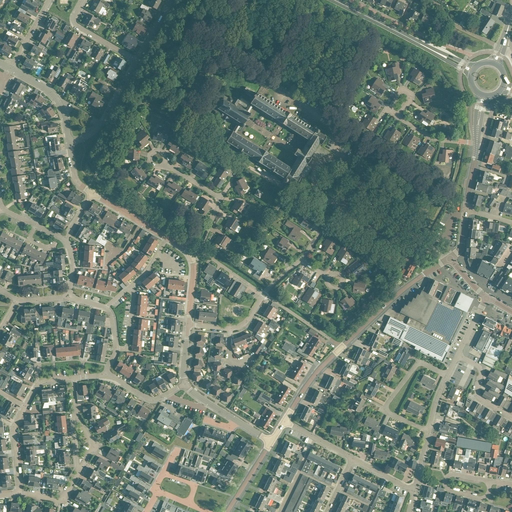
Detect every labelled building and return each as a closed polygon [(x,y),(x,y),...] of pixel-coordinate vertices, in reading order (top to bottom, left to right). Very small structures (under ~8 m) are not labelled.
[(33,0),(27,0),(25,5),(23,3),(20,7),(27,11),(28,8),(33,11),(37,4),(33,2),(33,0)] [(110,5),(104,1),(101,0),(100,0),(99,2),(95,0),(94,0),(93,3),(94,3),(90,9),(95,11),(98,14),(99,13),(101,15),(105,9),(102,7),(103,5),(108,8),(110,5)] [(151,0),(152,0),(149,5),(156,9),(161,1),(158,0),(151,0)] [(387,0),(385,6),(387,7),(386,8),(391,11),(396,1),(395,0),(387,0)] [(490,0),(492,1),(492,2),(495,3),(493,6),(492,6),(489,12),(494,15),(496,15),(500,17),(506,3),(498,0),(490,0)] [(401,12),(399,15),(402,16),(404,12),(407,5),(399,1),(397,4),(395,9),(401,12)] [(149,8),(142,4),(140,8),(143,10),(139,16),(149,22),(153,15),(147,11),(149,8)] [(26,12),(19,8),(16,13),(19,15),(17,18),(26,23),(29,18),(25,15),(26,12)] [(486,16),(478,29),(486,34),(492,26),(495,22),(490,19),(493,15),(482,8),(480,12),(486,16)] [(410,14),(407,12),(404,17),(415,23),(417,18),(420,14),(412,10),(410,14)] [(96,19),(92,16),(88,14),(86,17),(87,17),(84,23),(91,27),(93,23),(98,26),(99,23),(100,21),(96,19)] [(427,25),(425,28),(428,29),(434,18),(425,14),(423,17),(421,22),(427,25)] [(57,24),(59,21),(52,17),(50,20),(49,19),(46,24),(45,27),(53,31),(54,32),(56,31),(58,28),(55,26),(57,24)] [(21,24),(15,20),(13,23),(13,22),(10,26),(11,27),(10,29),(15,32),(20,35),(23,29),(19,26),(21,24)] [(143,23),(137,20),(135,24),(137,24),(133,31),(142,35),(145,29),(141,26),(143,23)] [(39,44),(46,48),(49,41),(47,40),(49,37),(50,38),(52,34),(45,30),(43,33),(41,32),(37,40),(41,42),(40,44),(39,44)] [(15,36),(8,31),(6,34),(8,35),(9,37),(6,42),(9,44),(10,43),(15,46),(18,41),(16,39),(17,37),(18,38),(18,37),(15,36)] [(62,39),(64,35),(58,31),(55,35),(62,39)] [(70,32),(67,36),(64,43),(72,47),(76,41),(78,37),(70,32)] [(137,40),(128,34),(124,41),(126,42),(124,46),(133,51),(135,47),(135,46),(136,45),(137,44),(136,43),(137,40)] [(87,57),(90,52),(92,49),(89,48),(91,44),(83,40),(81,44),(78,50),(80,51),(81,48),(86,51),(86,52),(86,55),(88,56),(87,57)] [(12,49),(0,41),(0,48),(2,49),(0,52),(2,54),(3,55),(3,54),(8,57),(11,52),(9,51),(11,48),(12,49)] [(46,48),(39,44),(39,45),(40,45),(39,48),(34,45),(31,51),(39,56),(41,53),(45,55),(48,49),(46,48)] [(90,52),(87,57),(97,63),(101,56),(103,57),(105,54),(103,53),(104,51),(97,47),(93,53),(90,52)] [(78,53),(74,50),(70,58),(74,60),(78,53)] [(110,56),(106,54),(101,62),(105,64),(110,56)] [(36,66),(39,61),(32,57),(32,58),(33,58),(31,61),(27,58),(23,64),(32,69),(34,65),(36,66)] [(115,61),(112,67),(115,68),(116,67),(121,70),(126,63),(118,58),(116,62),(115,61)] [(401,74),(399,67),(398,62),(392,64),(393,68),(390,69),(386,70),(389,81),(398,79),(397,73),(400,73),(400,74),(401,74)] [(52,71),(49,69),(48,72),(45,76),(51,80),(55,74),(58,76),(59,74),(61,70),(55,66),(52,71)] [(113,69),(109,67),(105,73),(108,75),(106,79),(108,80),(113,83),(115,79),(117,80),(119,76),(114,74),(116,71),(117,72),(113,69)] [(414,68),(413,70),(410,75),(411,75),(411,74),(414,75),(411,81),(419,86),(422,81),(419,79),(422,73),(414,68)] [(70,85),(71,84),(72,81),(74,78),(69,75),(66,79),(62,77),(62,78),(61,79),(61,80),(58,85),(64,88),(67,83),(70,85)] [(89,84),(84,82),(85,81),(81,78),(80,81),(80,82),(78,86),(75,84),(72,88),(70,92),(71,93),(72,93),(78,96),(81,90),(84,92),(85,91),(86,89),(89,84)] [(106,82),(104,81),(99,78),(97,81),(104,85),(100,91),(108,95),(111,89),(109,88),(111,85),(106,82)] [(386,88),(382,85),(384,82),(378,78),(372,87),(373,87),(370,90),(376,94),(376,93),(381,96),(386,88)] [(13,86),(23,91),(24,89),(26,89),(27,89),(29,85),(22,81),(21,84),(16,81),(13,86)] [(21,94),(23,91),(13,86),(10,91),(15,94),(14,97),(20,100),(23,96),(22,96),(21,94)] [(248,102),(250,103),(246,110),(237,104),(239,101),(238,100),(235,98),(234,97),(233,98),(232,98),(231,98),(229,97),(228,99),(224,96),(216,97),(212,104),(214,111),(219,114),(218,116),(220,117),(219,117),(220,118),(221,119),(221,120),(225,123),(227,120),(236,125),(232,132),(230,130),(226,136),(219,132),(216,135),(224,140),(226,142),(229,144),(228,144),(229,144),(231,145),(231,146),(232,146),(234,147),(234,148),(234,147),(236,149),(237,149),(239,150),(239,151),(240,151),(242,152),(242,153),(242,152),(244,154),(245,154),(247,155),(247,156),(248,156),(250,157),(249,157),(250,158),(250,157),(252,158),(252,159),(253,159),(255,160),(255,161),(257,162),(256,163),(258,165),(259,163),(261,164),(282,177),(280,180),(286,184),(288,181),(295,186),(300,178),(298,176),(306,163),(308,164),(309,161),(311,158),(310,157),(318,143),(321,145),(326,137),(318,132),(319,131),(316,129),(317,128),(316,127),(315,126),(314,126),(313,127),(312,128),(292,115),(286,111),(286,112),(256,93),(254,92),(246,87),(243,91),(252,96),(248,102)] [(433,88),(428,90),(426,90),(426,91),(427,90),(428,93),(422,94),(422,95),(425,104),(430,102),(430,99),(436,98),(433,88)] [(100,96),(92,92),(89,98),(94,101),(92,105),(100,109),(104,103),(98,99),(100,96)] [(35,99),(33,97),(29,103),(34,107),(36,104),(41,107),(45,100),(41,98),(42,97),(37,95),(35,99)] [(378,100),(374,98),(372,96),(367,105),(372,108),(370,111),(375,114),(380,106),(381,106),(376,102),(377,100),(378,101),(378,100)] [(18,104),(20,100),(14,97),(12,99),(7,97),(5,101),(14,107),(16,104),(18,104)] [(12,109),(14,107),(5,101),(2,106),(3,107),(1,110),(12,116),(14,112),(14,111),(12,109)] [(39,111),(42,115),(42,116),(45,115),(48,120),(51,118),(55,115),(52,112),(53,111),(50,107),(47,110),(45,107),(39,111)] [(435,116),(430,112),(428,111),(428,112),(429,112),(427,115),(422,111),(417,120),(422,123),(424,120),(430,124),(432,125),(435,122),(432,120),(435,116)] [(366,118),(362,125),(368,129),(372,132),(377,125),(376,125),(375,126),(373,125),(376,119),(372,117),(368,114),(368,115),(367,115),(366,115),(365,116),(365,117),(365,118),(366,118)] [(496,121),(494,129),(503,131),(506,132),(507,127),(509,121),(507,121),(502,120),(501,122),(496,121)] [(49,122),(48,122),(41,123),(42,130),(48,129),(48,132),(57,131),(56,124),(50,125),(49,122)] [(167,139),(170,127),(165,126),(164,129),(159,128),(157,134),(154,133),(154,135),(153,140),(162,142),(163,136),(167,137),(167,139)] [(398,139),(399,138),(402,134),(394,129),(394,128),(390,133),(388,132),(389,131),(388,131),(384,138),(392,143),(396,137),(398,139)] [(503,131),(494,129),(492,137),(497,138),(498,139),(499,134),(504,135),(504,138),(508,139),(510,133),(506,132),(503,131)] [(149,138),(143,130),(137,135),(138,136),(135,138),(139,143),(137,145),(141,150),(149,143),(145,139),(148,137),(149,138)] [(406,136),(405,138),(402,143),(410,148),(414,143),(417,144),(420,139),(412,134),(408,139),(406,138),(407,137),(406,136)] [(49,146),(60,144),(59,138),(53,139),(52,136),(45,137),(46,143),(49,142),(49,146)] [(181,144),(172,138),(171,140),(168,144),(168,145),(169,143),(172,145),(170,149),(178,154),(181,150),(178,148),(181,144)] [(491,140),(487,153),(495,155),(499,157),(501,151),(499,150),(500,148),(498,148),(500,144),(498,144),(499,143),(496,142),(491,140)] [(60,144),(49,146),(50,150),(47,150),(48,156),(55,155),(55,151),(61,150),(60,144)] [(421,146),(420,148),(417,152),(426,158),(429,152),(432,154),(435,149),(427,144),(423,149),(421,147),(422,146),(421,146)] [(136,150),(127,150),(126,154),(128,154),(128,160),(133,160),(133,164),(138,164),(138,154),(134,154),(134,150),(136,150)] [(439,162),(449,163),(449,156),(452,156),(453,156),(453,158),(458,159),(458,150),(454,150),(454,151),(443,150),(443,156),(440,156),(440,154),(439,162)] [(192,159),(183,153),(182,155),(179,159),(180,160),(181,158),(183,160),(181,164),(189,169),(192,165),(189,163),(192,159)] [(487,153),(484,162),(484,163),(491,165),(493,162),(497,163),(499,157),(495,155),(487,153)] [(53,166),(63,164),(62,158),(56,159),(55,156),(48,157),(49,163),(53,163),(53,166)] [(202,164),(199,162),(197,165),(194,169),(195,169),(196,168),(198,170),(196,173),(204,179),(207,174),(204,172),(207,168),(202,165),(202,164)] [(48,176),(58,174),(58,171),(64,170),(63,164),(53,166),(54,169),(49,169),(47,172),(48,176)] [(130,172),(137,180),(139,178),(142,182),(148,178),(141,169),(137,171),(135,169),(136,168),(136,167),(130,172)] [(227,171),(220,167),(215,176),(218,177),(213,184),(219,188),(227,176),(223,173),(225,170),(226,171),(227,171)] [(480,176),(493,179),(494,177),(488,175),(489,173),(481,171),(480,176)] [(60,174),(58,174),(48,176),(45,176),(45,180),(49,179),(50,189),(57,188),(56,184),(59,183),(59,180),(61,180),(60,174)] [(479,181),(479,183),(486,185),(487,180),(492,182),(493,179),(480,176),(479,181)] [(147,183),(159,191),(159,192),(165,183),(164,182),(156,177),(153,180),(151,179),(151,177),(147,183)] [(248,188),(243,178),(240,180),(236,182),(237,182),(239,185),(235,187),(239,196),(244,193),(243,190),(248,188)] [(479,183),(478,182),(476,190),(486,193),(491,195),(493,189),(495,189),(495,187),(486,185),(479,183)] [(168,183),(166,187),(164,190),(167,192),(168,191),(173,195),(176,190),(179,192),(181,188),(173,183),(171,186),(168,184),(169,183),(168,183)] [(185,190),(181,196),(193,203),(194,204),(197,200),(195,199),(198,195),(190,189),(187,193),(184,191),(185,190)] [(259,198),(263,193),(257,190),(254,195),(259,198)] [(71,192),(69,196),(67,199),(77,205),(81,198),(71,192)] [(65,201),(67,198),(59,193),(57,197),(65,201)] [(483,197),(475,195),(472,204),(480,206),(481,202),(485,203),(486,198),(483,197)] [(202,197),(200,201),(201,202),(197,207),(202,209),(200,212),(204,215),(210,207),(206,204),(208,202),(209,202),(202,197)] [(488,204),(492,207),(497,199),(492,198),(488,204)] [(248,205),(246,203),(241,201),(242,202),(240,205),(236,202),(230,210),(236,214),(238,211),(243,214),(248,205)] [(57,214),(64,219),(65,219),(67,217),(69,219),(74,211),(71,209),(73,206),(66,202),(63,208),(66,210),(64,213),(53,206),(50,210),(57,214)] [(34,214),(39,207),(33,203),(31,206),(28,210),(34,214)] [(92,215),(98,206),(93,203),(91,207),(89,206),(85,214),(88,216),(89,214),(92,215)] [(511,215),(511,214),(511,209),(511,205),(506,204),(504,208),(503,212),(503,213),(504,212),(507,213),(511,215)] [(39,207),(34,214),(40,218),(46,208),(43,206),(42,209),(39,207)] [(96,217),(95,219),(98,221),(101,216),(98,215),(102,208),(98,206),(92,215),(96,217)] [(107,223),(112,215),(108,212),(104,218),(101,216),(98,221),(103,224),(104,222),(107,223)] [(64,219),(57,214),(56,216),(54,220),(56,221),(54,224),(53,226),(54,227),(57,230),(58,229),(59,227),(63,229),(66,224),(61,221),(62,218),(64,219)] [(313,218),(307,214),(302,222),(307,225),(305,228),(309,230),(314,222),(310,220),(312,217),(313,218)] [(113,231),(116,225),(113,224),(117,217),(112,215),(107,223),(109,225),(108,227),(113,231)] [(241,223),(238,221),(233,218),(233,219),(234,219),(233,222),(228,220),(223,228),(228,231),(230,228),(234,231),(238,226),(239,227),(241,223)] [(301,229),(287,220),(284,225),(292,230),(288,237),(293,240),(297,242),(302,234),(298,231),(300,229),(301,229)] [(476,230),(477,224),(479,224),(480,221),(470,220),(469,230),(470,230),(470,229),(476,230)] [(122,232),(128,224),(123,221),(119,227),(116,225),(113,231),(116,232),(121,235),(122,232)] [(128,224),(122,232),(125,234),(124,236),(126,238),(125,239),(128,241),(131,236),(132,235),(129,233),(132,227),(128,224)] [(78,231),(88,237),(90,234),(87,233),(89,230),(81,226),(78,231)] [(481,231),(476,230),(470,229),(470,230),(469,238),(480,239),(481,234),(481,231)] [(97,242),(88,237),(78,231),(75,236),(83,240),(84,238),(87,239),(89,241),(88,244),(96,244),(97,242)] [(7,247),(12,238),(7,236),(8,235),(4,242),(7,244),(5,246),(7,247)] [(231,240),(227,237),(223,235),(224,236),(222,239),(218,236),(212,245),(217,248),(219,245),(224,248),(227,243),(228,243),(231,240)] [(288,241),(283,237),(277,246),(282,249),(280,251),(284,254),(289,245),(286,243),(287,241),(288,241)] [(17,241),(12,238),(7,247),(10,248),(11,246),(14,247),(17,241)] [(148,242),(155,247),(157,244),(158,242),(150,238),(148,242)] [(332,255),(335,251),(332,249),(336,243),(327,238),(323,245),(324,244),(326,245),(323,250),(332,255)] [(476,243),(476,240),(467,239),(467,247),(476,248),(476,244),(476,243)] [(17,241),(14,247),(17,249),(15,251),(18,253),(23,243),(18,240),(17,241)] [(499,240),(494,247),(503,253),(508,246),(506,245),(507,242),(506,242),(499,240)] [(153,249),(155,247),(148,242),(145,246),(153,251),(154,250),(153,249)] [(345,242),(341,248),(337,255),(338,254),(341,256),(338,259),(346,265),(349,260),(347,258),(350,253),(346,251),(350,245),(345,242)] [(487,253),(489,244),(485,243),(482,255),(481,255),(475,255),(474,259),(468,258),(468,261),(470,267),(478,267),(481,259),(485,260),(486,257),(487,253)] [(28,255),(32,247),(26,244),(21,254),(23,256),(25,253),(28,255)] [(152,253),(153,251),(145,246),(142,251),(150,255),(152,252),(152,253)] [(31,260),(36,250),(31,248),(32,247),(28,255),(31,256),(29,259),(31,260)] [(503,253),(494,247),(490,254),(499,260),(503,253)] [(275,252),(269,248),(262,259),(272,265),(277,257),(272,254),(274,251),(275,252)] [(476,249),(467,248),(465,258),(474,258),(476,249)] [(38,260),(42,252),(41,252),(41,253),(36,250),(31,260),(34,261),(35,258),(38,260)] [(42,252),(38,260),(41,261),(39,264),(42,265),(47,255),(42,252)] [(138,257),(145,262),(146,261),(148,258),(144,255),(141,253),(138,257)] [(487,253),(486,257),(492,261),(491,263),(496,265),(499,261),(487,253)] [(53,265),(64,264),(64,259),(64,256),(55,256),(56,259),(56,262),(50,262),(50,265),(53,265)] [(144,264),(145,262),(138,257),(134,261),(141,266),(143,263),(144,264)] [(401,273),(404,275),(402,277),(407,280),(409,277),(409,278),(416,266),(415,265),(418,260),(412,257),(409,263),(411,264),(406,272),(403,270),(401,273)] [(263,264),(258,261),(254,258),(249,266),(256,271),(255,274),(254,274),(252,277),(257,280),(265,269),(260,266),(261,263),(262,264),(263,264)] [(364,268),(358,260),(352,265),(352,266),(353,265),(355,267),(351,270),(357,278),(362,274),(360,272),(364,268)] [(478,268),(476,272),(483,277),(483,276),(487,278),(489,279),(490,280),(497,270),(496,269),(497,268),(496,268),(495,267),(495,266),(486,261),(485,260),(481,260),(478,268)] [(139,269),(141,266),(134,261),(131,265),(135,267),(138,270),(140,269),(139,269)] [(397,267),(387,261),(382,269),(391,275),(392,273),(393,273),(397,267)] [(210,285),(214,278),(215,277),(212,275),(216,269),(209,264),(204,272),(207,274),(204,278),(207,281),(206,282),(210,285)] [(126,270),(132,277),(134,274),(135,275),(136,273),(133,270),(130,266),(126,270)] [(377,276),(382,268),(380,267),(378,266),(371,276),(372,277),(377,276)] [(505,275),(507,277),(511,270),(507,268),(503,273),(502,272),(497,280),(494,284),(495,284),(496,285),(495,285),(500,287),(502,283),(505,279),(503,278),(505,275)] [(129,279),(132,277),(126,270),(122,273),(128,280),(130,279),(129,279)] [(511,270),(500,288),(502,290),(502,289),(504,290),(504,291),(506,292),(507,290),(511,293),(511,295),(511,296),(511,270)] [(2,272),(0,275),(0,281),(4,284),(4,283),(2,282),(4,279),(11,283),(13,279),(14,277),(14,275),(8,271),(6,275),(2,272)] [(222,272),(219,276),(217,280),(220,282),(218,284),(225,289),(229,283),(225,281),(228,276),(222,272)] [(127,281),(128,280),(122,273),(118,276),(121,280),(124,283),(127,281)] [(149,277),(155,284),(159,280),(153,273),(152,274),(149,277)] [(304,282),(307,284),(310,279),(301,273),(298,278),(296,277),(297,276),(296,275),(292,282),(300,288),(304,282)] [(62,276),(51,277),(51,280),(54,279),(54,282),(55,285),(61,285),(61,282),(63,281),(62,276)] [(150,288),(155,284),(149,277),(147,278),(144,281),(150,288)] [(239,282),(239,283),(235,280),(227,292),(231,294),(235,297),(239,299),(247,288),(243,285),(239,282)] [(423,332),(446,285),(434,280),(432,284),(430,283),(428,288),(426,287),(423,291),(421,290),(419,295),(417,294),(415,298),(413,297),(411,302),(409,301),(407,305),(405,304),(403,308),(402,308),(399,312),(410,317),(407,324),(407,325),(423,332)] [(146,291),(150,288),(144,281),(142,283),(142,284),(140,286),(144,290),(146,291)] [(365,292),(366,282),(358,281),(359,281),(359,284),(354,283),(353,293),(357,294),(358,290),(365,292)] [(403,341),(403,342),(415,348),(415,349),(443,363),(452,344),(451,343),(464,316),(462,315),(470,298),(462,294),(462,293),(446,285),(423,332),(407,325),(407,324),(391,317),(383,332),(395,338),(395,337),(403,341)] [(310,287),(307,292),(302,299),(313,306),(321,294),(318,293),(318,292),(319,291),(318,290),(316,289),(315,289),(314,290),(310,287)] [(208,291),(206,291),(201,290),(200,300),(203,300),(203,304),(214,305),(214,301),(210,301),(211,293),(207,293),(208,291)] [(348,309),(356,303),(352,297),(351,298),(352,299),(350,300),(347,297),(339,303),(342,306),(344,304),(348,309)] [(323,299),(322,305),(325,305),(324,312),(334,314),(335,305),(335,306),(332,305),(333,301),(323,299)] [(269,305),(266,310),(276,316),(277,314),(275,313),(277,310),(279,307),(272,302),(270,306),(269,305)] [(43,319),(49,319),(47,307),(42,308),(42,309),(38,309),(39,311),(39,318),(40,324),(43,324),(43,319)] [(51,319),(59,318),(59,316),(60,310),(57,309),(53,309),(53,307),(47,307),(49,319),(51,319)] [(27,321),(31,321),(30,309),(24,310),(24,313),(21,313),(22,323),(26,323),(26,321),(27,321)] [(39,318),(39,311),(35,312),(35,309),(30,309),(31,321),(36,320),(36,325),(38,325),(38,328),(40,328),(40,324),(39,318)] [(275,318),(276,316),(266,310),(263,315),(267,318),(270,320),(272,317),(275,318)] [(483,352),(493,331),(498,323),(486,317),(482,324),(485,326),(483,329),(473,348),(483,352)] [(277,328),(270,323),(268,326),(260,321),(256,326),(266,332),(269,327),(273,330),(274,329),(276,330),(277,328)] [(503,348),(507,338),(508,338),(511,330),(506,328),(507,327),(503,325),(502,326),(498,324),(494,331),(493,331),(483,352),(486,354),(482,363),(490,366),(494,368),(498,359),(503,348)] [(265,334),(266,332),(256,326),(253,331),(257,333),(255,336),(260,342),(263,338),(260,336),(262,332),(265,334)] [(21,332),(17,329),(13,327),(10,331),(11,331),(9,334),(6,333),(1,343),(5,345),(9,347),(11,344),(12,344),(15,338),(16,335),(19,336),(21,332)] [(197,344),(203,345),(202,345),(205,341),(203,336),(204,336),(205,333),(204,333),(199,332),(198,332),(198,335),(198,336),(195,340),(197,344)] [(216,346),(221,347),(224,343),(222,338),(223,338),(223,335),(218,334),(217,334),(217,337),(217,338),(214,342),(216,346)] [(247,344),(248,347),(250,346),(249,343),(252,342),(249,334),(243,336),(247,344)] [(372,339),(384,345),(385,342),(384,342),(385,339),(381,337),(375,334),(372,339)] [(244,345),(247,344),(243,336),(238,338),(242,349),(245,348),(244,345)] [(310,345),(316,349),(321,341),(314,337),(313,340),(310,338),(307,343),(310,345)] [(240,350),(242,349),(238,338),(232,340),(234,344),(231,345),(234,352),(237,351),(236,348),(239,347),(240,350)] [(507,338),(503,348),(507,350),(511,340),(507,338)] [(384,345),(372,339),(369,346),(375,349),(377,346),(381,347),(382,345),(384,345)] [(40,351),(40,346),(39,343),(35,343),(35,348),(28,349),(29,354),(30,354),(31,358),(37,357),(37,351),(40,351)] [(316,349),(310,345),(307,343),(306,343),(302,350),(299,348),(297,352),(303,355),(307,358),(309,355),(311,357),(316,349)] [(203,345),(197,344),(197,345),(196,347),(197,348),(194,352),(196,356),(201,357),(204,353),(202,348),(203,348),(203,345)] [(54,352),(54,345),(42,346),(43,349),(43,352),(43,357),(50,357),(50,355),(52,355),(52,352),(54,352)] [(222,347),(221,347),(216,346),(216,347),(215,349),(216,350),(213,354),(211,354),(210,358),(208,358),(220,359),(223,355),(221,350),(222,350),(222,347)] [(357,354),(369,359),(371,353),(360,348),(357,354)] [(403,348),(400,354),(399,353),(396,359),(398,361),(398,362),(404,365),(410,354),(407,353),(408,350),(403,348)] [(13,355),(7,351),(2,349),(1,352),(0,351),(0,361),(2,358),(9,362),(13,355)] [(295,357),(297,354),(289,349),(287,352),(295,357)] [(369,359),(357,354),(354,360),(366,365),(367,362),(369,359)] [(202,357),(201,357),(196,356),(195,357),(195,359),(196,360),(193,364),(195,368),(200,369),(203,365),(201,361),(202,360),(202,357)] [(221,359),(220,359),(208,358),(208,362),(213,363),(214,363),(212,366),(214,371),(214,375),(212,373),(211,374),(216,377),(219,371),(222,367),(220,363),(221,362),(221,359)] [(395,365),(386,360),(385,360),(384,363),(388,365),(382,376),(390,380),(396,368),(394,367),(395,365)] [(295,370),(301,373),(306,365),(299,361),(297,365),(298,366),(295,370)] [(119,373),(124,365),(119,362),(115,369),(118,371),(117,372),(119,373)] [(357,367),(346,362),(343,368),(354,373),(357,374),(358,372),(356,371),(357,367)] [(124,375),(129,367),(124,365),(119,373),(121,374),(121,373),(124,375)] [(21,366),(20,369),(31,375),(32,374),(31,373),(33,370),(32,370),(32,369),(30,368),(26,366),(24,368),(21,366)] [(129,367),(124,375),(127,376),(126,377),(128,378),(133,370),(129,367)] [(230,378),(232,373),(230,369),(225,369),(225,368),(222,367),(219,371),(219,372),(221,374),(222,373),(225,378),(230,378)] [(141,383),(144,377),(139,374),(139,372),(140,370),(137,368),(131,378),(131,379),(131,378),(134,379),(133,381),(138,384),(139,383),(140,382),(141,383)] [(201,370),(200,369),(195,368),(194,369),(194,372),(192,376),(194,381),(198,381),(201,377),(202,377),(199,373),(200,372),(201,370)] [(354,373),(343,368),(340,374),(347,377),(348,374),(352,376),(354,373)] [(27,380),(30,375),(20,369),(18,371),(17,374),(15,377),(23,381),(25,378),(27,380)] [(286,376),(278,371),(276,370),(274,373),(284,379),(286,376)] [(296,381),(301,373),(295,370),(293,374),(292,373),(290,377),(296,381)] [(493,380),(497,382),(500,376),(505,379),(508,375),(495,370),(496,370),(494,374),(491,372),(488,377),(493,380)] [(162,374),(168,384),(168,383),(170,382),(171,384),(177,381),(176,379),(176,378),(175,377),(177,377),(175,374),(174,375),(172,373),(168,375),(166,374),(165,372),(162,374)] [(284,379),(274,373),(272,372),(270,375),(282,383),(284,379)] [(232,373),(230,378),(229,379),(232,380),(233,380),(235,384),(240,384),(242,380),(240,376),(235,375),(233,373),(232,373)] [(168,384),(162,374),(160,375),(161,377),(160,379),(157,381),(156,381),(160,388),(161,390),(166,387),(165,385),(168,383),(168,384)] [(23,381),(15,377),(13,375),(12,376),(11,378),(15,381),(14,383),(13,386),(24,392),(25,391),(24,390),(26,387),(18,382),(19,379),(23,381)] [(329,382),(335,385),(339,387),(342,381),(338,379),(331,376),(329,382)] [(436,385),(434,384),(435,381),(424,376),(421,382),(426,384),(425,386),(434,390),(436,385)] [(208,389),(211,384),(208,380),(204,380),(204,379),(201,377),(198,381),(198,382),(201,384),(203,389),(208,389)] [(378,381),(377,380),(369,377),(368,379),(372,382),(370,385),(372,386),(368,393),(370,394),(373,396),(374,397),(380,386),(377,384),(378,381)] [(156,381),(157,381),(155,378),(152,380),(153,382),(152,384),(148,386),(151,391),(151,392),(152,392),(153,394),(158,391),(157,389),(160,388),(156,381)] [(504,386),(497,382),(493,380),(491,383),(488,381),(485,386),(491,390),(494,391),(497,387),(502,390),(502,389),(504,386)] [(338,386),(335,385),(329,382),(326,388),(332,391),(335,392),(338,386)] [(218,395),(221,391),(219,387),(214,386),(211,384),(208,389),(208,390),(210,391),(211,391),(214,395),(218,395)] [(88,395),(87,393),(87,391),(86,391),(86,385),(79,386),(80,392),(76,392),(77,400),(82,400),(82,398),(83,398),(83,395),(88,395)] [(101,385),(99,389),(96,394),(108,401),(113,393),(107,389),(107,388),(101,385)] [(280,394),(286,397),(291,389),(286,387),(284,385),(282,389),(283,390),(280,394)] [(24,392),(13,386),(10,390),(7,388),(5,392),(12,396),(14,393),(20,397),(22,393),(23,394),(24,392)] [(55,390),(56,401),(57,401),(57,400),(65,399),(65,397),(64,387),(58,388),(58,390),(55,390)] [(461,391),(458,390),(454,388),(452,393),(450,392),(448,398),(456,401),(461,391)] [(52,389),(47,389),(48,398),(48,402),(52,401),(56,401),(55,390),(53,390),(52,389)] [(116,390),(114,395),(112,398),(116,401),(115,402),(121,405),(125,399),(123,397),(124,395),(116,390)] [(320,399),(324,401),(327,395),(323,393),(317,390),(314,396),(320,399)] [(501,395),(494,391),(491,390),(489,393),(486,391),(483,396),(491,401),(494,396),(499,400),(501,395)] [(221,391),(218,395),(218,396),(221,398),(222,397),(224,402),(229,402),(231,397),(234,396),(233,393),(230,395),(229,393),(224,393),(224,392),(222,391),(221,391)] [(261,392),(259,397),(265,401),(269,403),(272,399),(261,392)] [(365,396),(361,394),(359,393),(357,397),(359,398),(355,405),(353,404),(352,408),(352,410),(354,411),(355,410),(359,412),(365,401),(363,400),(365,396)] [(511,406),(511,402),(507,400),(509,396),(504,393),(497,405),(502,407),(503,407),(507,409),(509,405),(511,406)] [(281,405),(286,397),(280,394),(278,398),(277,397),(274,401),(277,402),(281,405)] [(325,401),(324,401),(320,399),(314,396),(311,402),(317,405),(319,402),(323,404),(325,401)] [(475,402),(468,398),(467,398),(465,406),(471,409),(469,413),(474,416),(476,412),(477,412),(478,410),(481,405),(476,402),(475,402)] [(132,416),(133,414),(135,411),(132,409),(136,403),(131,399),(125,408),(128,411),(127,413),(132,416)] [(2,407),(4,408),(12,413),(15,408),(11,406),(13,403),(7,400),(6,403),(4,402),(2,407)] [(425,408),(411,401),(407,410),(418,415),(419,412),(422,414),(425,408)] [(460,408),(446,403),(443,413),(448,414),(447,416),(454,418),(456,412),(458,413),(460,408)] [(95,406),(88,406),(86,407),(82,407),(83,412),(86,412),(87,420),(92,419),(96,419),(99,419),(100,418),(100,416),(99,415),(96,415),(95,406)] [(135,411),(133,414),(138,417),(139,415),(140,416),(145,418),(149,411),(142,406),(141,408),(138,406),(135,411)] [(304,412),(313,417),(315,414),(311,412),(313,409),(313,410),(313,409),(306,406),(304,412)] [(155,417),(157,418),(157,419),(159,421),(157,423),(162,427),(164,424),(168,427),(169,425),(177,430),(177,431),(178,432),(176,434),(181,437),(182,435),(184,436),(192,422),(191,421),(192,419),(188,416),(186,418),(185,418),(182,423),(179,421),(180,420),(171,413),(170,415),(164,412),(166,409),(164,408),(164,407),(162,410),(160,409),(155,417)] [(488,419),(492,413),(491,413),(492,411),(487,408),(487,409),(483,407),(480,411),(478,410),(477,412),(483,416),(481,420),(486,423),(488,419)] [(9,418),(12,413),(4,408),(3,411),(1,410),(0,412),(0,417),(2,417),(4,419),(6,416),(9,418)] [(265,418),(271,421),(276,413),(266,408),(262,416),(265,418)] [(322,421),(326,413),(319,409),(317,412),(322,414),(321,417),(319,420),(322,421)] [(313,417),(304,412),(301,418),(303,419),(303,420),(304,420),(307,421),(310,423),(312,419),(318,422),(318,421),(319,420),(317,418),(313,417)] [(503,420),(504,418),(499,415),(499,416),(495,413),(494,414),(492,413),(488,419),(495,423),(492,427),(497,430),(500,426),(503,420)] [(34,421),(34,415),(27,415),(28,421),(24,422),(25,430),(36,429),(35,421),(34,421)] [(109,423),(106,417),(104,419),(99,421),(101,424),(95,427),(98,433),(103,431),(103,432),(107,430),(104,426),(109,423)] [(266,429),(271,421),(265,418),(262,422),(262,421),(259,425),(266,429)] [(368,418),(366,422),(365,424),(372,427),(372,429),(375,431),(374,435),(376,436),(380,427),(378,426),(379,423),(368,418)] [(503,420),(500,426),(506,430),(504,434),(509,436),(511,431),(511,422),(510,423),(506,420),(506,421),(503,420)] [(448,434),(449,431),(450,426),(441,424),(439,432),(442,433),(441,436),(445,437),(445,434),(448,434)] [(460,426),(458,425),(452,424),(451,427),(457,429),(455,439),(456,439),(460,426)] [(390,445),(394,447),(398,438),(399,436),(396,434),(398,431),(386,426),(383,434),(393,439),(390,445)] [(201,431),(199,437),(207,439),(211,429),(205,427),(204,432),(201,431)] [(347,434),(347,429),(348,428),(340,427),(340,429),(332,427),(331,434),(343,436),(344,433),(347,434)] [(211,429),(207,439),(212,441),(216,431),(211,429)] [(120,437),(116,431),(106,437),(110,443),(120,437)] [(216,431),(212,441),(218,443),(218,441),(221,432),(216,431)] [(38,435),(38,432),(23,433),(24,436),(23,437),(24,444),(33,443),(32,436),(38,435)] [(221,432),(218,441),(223,443),(226,434),(221,432)] [(241,440),(248,445),(253,437),(246,432),(241,440)] [(353,441),(353,446),(365,448),(365,446),(368,446),(369,441),(369,440),(370,436),(367,434),(366,441),(360,440),(361,439),(358,438),(354,437),(353,441)] [(404,434),(402,439),(401,441),(398,447),(404,450),(407,443),(409,444),(408,446),(412,447),(410,450),(414,452),(418,444),(414,442),(416,439),(404,434)] [(67,436),(62,436),(58,437),(59,443),(54,443),(55,449),(60,448),(60,446),(67,446),(67,439),(67,436)] [(437,438),(436,443),(435,443),(434,445),(435,445),(435,446),(438,447),(437,450),(444,451),(444,448),(446,441),(442,440),(437,438)] [(492,444),(481,442),(458,438),(457,446),(490,452),(492,444)] [(240,440),(237,446),(247,453),(249,450),(248,449),(250,446),(240,440)] [(284,447),(291,451),(298,454),(304,457),(306,451),(304,450),(302,453),(295,449),(297,446),(287,441),(284,447)] [(155,448),(151,453),(162,460),(166,453),(163,451),(162,451),(164,448),(154,442),(152,446),(155,448)] [(371,444),(370,449),(369,454),(375,455),(374,458),(387,460),(387,457),(390,458),(391,452),(388,451),(388,453),(380,451),(380,450),(376,449),(376,450),(375,449),(376,444),(371,444)] [(25,453),(26,453),(26,456),(34,455),(37,455),(36,450),(39,450),(38,446),(35,446),(31,447),(28,447),(29,450),(24,451),(25,453)] [(237,446),(233,452),(242,458),(244,455),(245,456),(247,453),(237,446)] [(288,457),(291,451),(284,447),(281,453),(288,457)] [(116,451),(116,450),(115,450),(111,448),(108,454),(110,456),(108,458),(114,462),(115,461),(118,462),(120,457),(118,456),(119,453),(116,451)] [(59,458),(69,457),(68,451),(62,452),(62,449),(57,449),(56,449),(55,450),(55,455),(59,454),(59,458)] [(467,469),(474,471),(476,460),(469,459),(471,450),(467,449),(465,456),(465,459),(463,459),(463,463),(462,468),(467,469)] [(440,453),(439,453),(434,451),(433,456),(434,456),(432,464),(440,466),(440,465),(442,466),(443,462),(441,462),(442,457),(439,457),(440,453)] [(313,461),(316,455),(310,452),(307,459),(310,460),(309,463),(306,462),(301,471),(307,474),(309,471),(310,469),(313,461)] [(453,453),(453,454),(446,452),(444,459),(444,461),(451,462),(451,460),(453,454),(453,453)] [(0,463),(8,463),(8,457),(4,458),(3,454),(0,454),(0,463)] [(145,454),(143,458),(148,461),(144,468),(149,471),(151,469),(152,469),(155,471),(158,466),(155,464),(154,464),(156,461),(145,454)] [(34,455),(26,456),(27,459),(25,459),(25,462),(30,461),(30,465),(38,464),(38,458),(34,458),(34,455)] [(319,464),(322,458),(316,455),(313,461),(319,464)] [(462,463),(463,463),(463,459),(465,459),(465,456),(459,455),(458,461),(454,461),(453,467),(461,468),(462,463)] [(69,457),(59,458),(59,462),(58,462),(56,464),(55,464),(56,469),(64,470),(64,464),(70,463),(69,457)] [(110,463),(104,460),(99,457),(95,464),(106,470),(110,463)] [(503,461),(504,457),(499,457),(499,460),(495,460),(493,468),(490,467),(489,473),(497,475),(499,464),(501,464),(502,461),(503,461)] [(325,467),(328,461),(322,458),(319,464),(325,467)] [(396,468),(398,469),(405,472),(408,466),(402,463),(402,462),(396,458),(391,466),(396,469),(396,468)] [(411,461),(409,468),(415,469),(417,462),(417,460),(414,458),(412,461),(411,461)] [(300,465),(296,464),(293,463),(291,468),(284,465),(286,462),(279,459),(276,465),(286,470),(287,470),(291,473),(295,475),(300,465)] [(228,460),(224,466),(234,472),(235,469),(236,470),(238,467),(237,466),(228,460)] [(330,473),(334,464),(328,461),(325,467),(320,477),(319,480),(325,482),(326,480),(323,478),(326,472),(327,473),(327,472),(330,473)] [(0,472),(5,472),(5,469),(9,469),(8,463),(0,463),(0,472)] [(479,463),(479,465),(478,471),(485,473),(486,468),(487,464),(479,463)] [(179,464),(175,474),(181,476),(184,465),(179,464)] [(334,464),(330,473),(336,476),(340,467),(334,464)] [(139,465),(136,469),(141,472),(138,477),(147,483),(151,477),(149,475),(147,475),(149,471),(144,468),(139,465)] [(184,465),(181,476),(186,478),(189,467),(184,465)] [(285,473),(286,470),(276,465),(273,471),(280,474),(281,471),(285,473)] [(189,467),(186,478),(191,479),(195,468),(189,466),(189,467)] [(224,466),(221,472),(230,478),(231,477),(233,474),(232,474),(234,472),(224,466)] [(199,467),(196,474),(199,475),(197,481),(203,483),(207,470),(199,467)] [(511,471),(505,469),(503,469),(503,468),(499,467),(498,475),(511,478),(511,471)] [(107,474),(100,470),(98,469),(96,472),(90,468),(86,475),(90,477),(94,479),(97,475),(104,479),(105,476),(107,474)] [(35,475),(33,486),(39,487),(40,479),(43,479),(44,475),(44,473),(35,472),(35,475)] [(291,483),(295,475),(291,473),(289,477),(285,475),(285,477),(282,476),(281,478),(289,482),(291,483)] [(46,488),(52,488),(53,479),(53,476),(44,475),(43,479),(43,480),(47,481),(46,488)] [(53,479),(52,488),(58,489),(59,482),(65,483),(67,480),(67,476),(54,475),(53,476),(53,479)] [(131,475),(129,479),(135,482),(132,487),(140,492),(141,493),(142,492),(143,492),(144,490),(143,489),(144,487),(143,487),(145,483),(131,475)] [(267,483),(276,487),(277,488),(278,485),(275,484),(277,480),(274,479),(275,477),(271,475),(270,477),(267,483)] [(358,484),(361,478),(355,475),(353,478),(353,477),(353,478),(350,484),(356,487),(358,484)] [(362,491),(364,487),(367,481),(361,478),(358,484),(361,485),(359,489),(362,491)] [(218,479),(214,485),(217,487),(218,486),(223,489),(226,484),(218,479)] [(92,485),(88,482),(83,480),(79,486),(88,492),(92,485)] [(370,490),(372,483),(367,481),(364,487),(367,488),(365,492),(368,493),(370,490)] [(273,493),(276,487),(267,483),(264,489),(270,492),(269,495),(281,501),(282,498),(276,495),(273,493)] [(379,486),(372,483),(370,490),(373,491),(371,495),(374,496),(379,486)] [(128,484),(125,489),(130,491),(127,497),(136,502),(136,501),(137,502),(139,499),(138,498),(139,496),(138,495),(140,492),(132,487),(128,484)] [(321,490),(327,493),(330,487),(324,484),(321,490)] [(352,496),(355,490),(349,487),(348,490),(346,493),(351,495),(352,496)] [(433,499),(434,494),(435,489),(425,487),(423,496),(433,499)] [(324,499),(327,493),(321,490),(320,493),(316,492),(314,495),(318,496),(324,499)] [(91,496),(87,494),(82,491),(81,494),(79,493),(75,500),(79,502),(84,505),(86,502),(87,503),(91,496)] [(454,499),(455,496),(453,495),(446,493),(446,494),(443,493),(441,501),(448,503),(446,509),(449,510),(452,497),(454,498),(454,499)] [(280,503),(281,501),(269,495),(268,498),(262,495),(259,501),(268,505),(271,499),(280,503)] [(342,501),(348,504),(351,505),(354,499),(345,495),(342,501)] [(394,502),(401,504),(403,498),(397,495),(395,500),(394,502)] [(321,505),(324,499),(318,496),(315,502),(321,505)] [(455,496),(454,499),(456,500),(453,510),(455,510),(456,509),(457,505),(461,506),(464,498),(457,496),(455,496)] [(469,500),(468,502),(467,502),(466,505),(467,505),(466,511),(469,511),(470,508),(474,509),(476,502),(469,500)] [(126,501),(123,506),(132,511),(135,507),(126,501)] [(268,506),(268,505),(259,501),(256,507),(263,510),(264,507),(269,510),(272,511),(275,511),(276,510),(268,506)] [(346,510),(348,504),(342,501),(339,507),(346,510)] [(431,504),(426,502),(422,501),(420,509),(423,510),(421,511),(430,511),(432,508),(430,508),(431,504)] [(319,511),(321,505),(315,502),(312,508),(319,511)] [(398,510),(401,504),(394,502),(393,505),(390,503),(389,506),(392,508),(398,510)] [(162,507),(159,511),(164,511),(166,510),(170,511),(181,511),(183,510),(181,509),(179,508),(173,505),(172,506),(171,505),(168,503),(167,503),(165,508),(162,506),(162,507)] [(478,503),(477,507),(476,510),(478,511),(477,511),(481,511),(482,511),(485,511),(487,505),(480,503),(478,503)]
